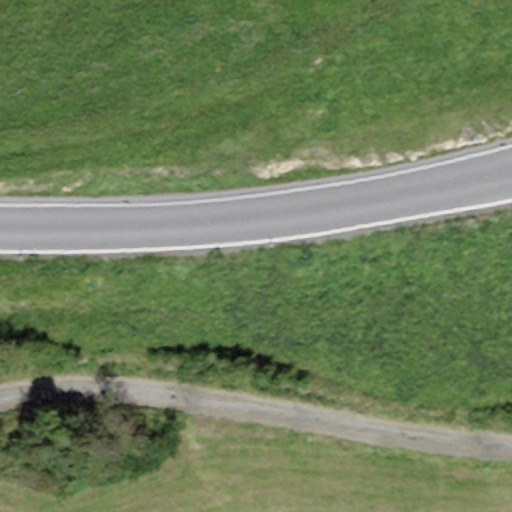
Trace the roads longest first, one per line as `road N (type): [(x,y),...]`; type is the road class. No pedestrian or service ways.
road 1 (tertiary): [(511,168),(219,219),(0,227)]
road 2 (track): [(0,394),(48,384),(133,383),(399,425),(511,431)]
